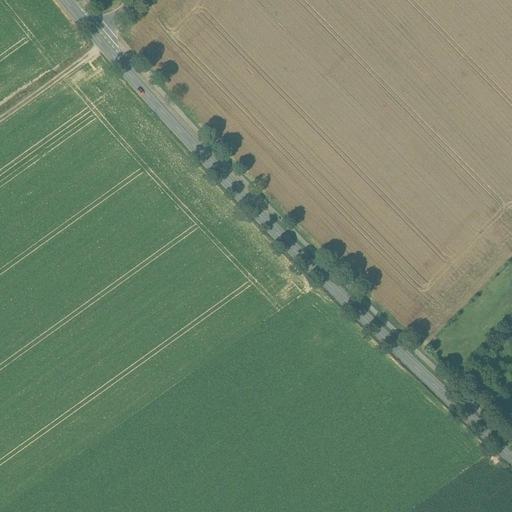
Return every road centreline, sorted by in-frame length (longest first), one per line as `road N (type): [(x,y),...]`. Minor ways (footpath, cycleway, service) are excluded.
road 1 (secondary): [(511,454),(276,233),(96,36)]
road 2 (track): [(0,120),(91,54),(96,36)]
